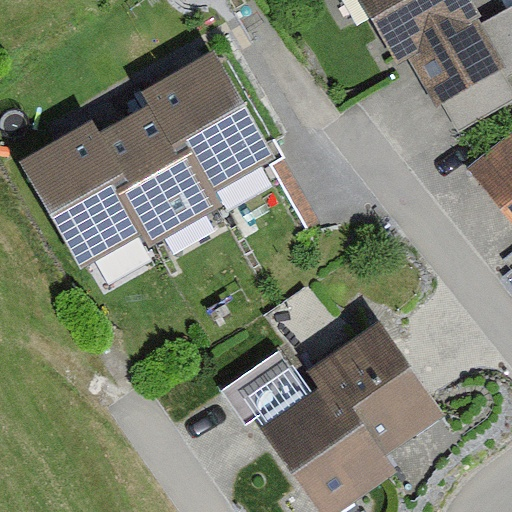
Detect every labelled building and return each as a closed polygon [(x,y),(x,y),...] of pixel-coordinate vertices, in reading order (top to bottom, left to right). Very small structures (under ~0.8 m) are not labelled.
[(469,0),(361,0),(399,68),(413,60),(439,106),(442,103),(500,72),(508,68),(469,0)] [(511,0),(493,0),(511,32),(511,0)] [(165,113),(217,210),(283,174),(222,62),(156,97),(165,113)] [(511,106),(511,94),(500,72),(442,103),(459,135),(511,106)] [(165,113),(100,148),(152,245),(160,259),(225,224),(217,210),(165,113)] [(93,136),(26,172),(85,281),(152,245),(100,148),(93,136)] [(511,145),(472,177),(511,230),(511,145)] [(316,376),(329,393),(381,468),(446,424),(383,331),(316,376)] [(279,358),(224,395),(247,430),(303,393),(279,358)] [(381,468),(329,393),(264,439),(315,511),(354,511),(393,485),(381,468)]
